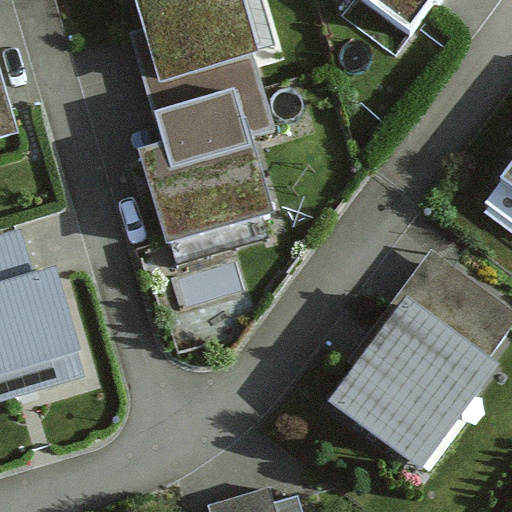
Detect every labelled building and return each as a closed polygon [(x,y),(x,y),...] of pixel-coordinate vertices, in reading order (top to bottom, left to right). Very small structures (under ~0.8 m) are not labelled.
[(237,0),(134,0),(158,88),(255,63),(237,0)] [(439,0),(361,0),(411,38),(439,0)] [(0,89),(0,143),(15,139),(0,89)] [(242,132),(142,161),(170,257),(270,228),(242,132)] [(511,171),(500,188),(511,196),(511,171)] [(53,279),(0,294),(0,384),(77,362),(53,279)] [(487,379),(406,318),(336,411),(417,472),(487,379)]
